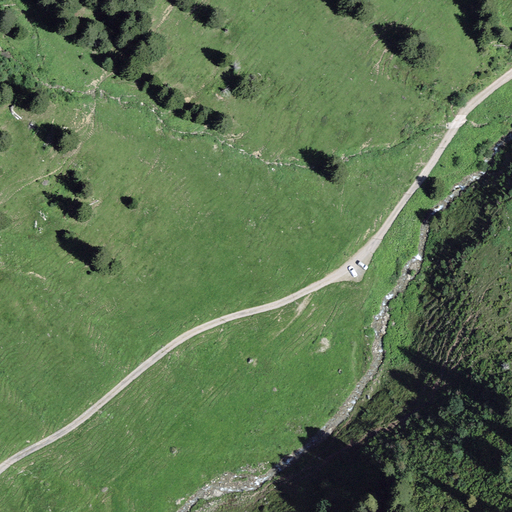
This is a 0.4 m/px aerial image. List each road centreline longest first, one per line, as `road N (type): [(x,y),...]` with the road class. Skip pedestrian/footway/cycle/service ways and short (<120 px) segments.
road 1 (unclassified): [(511,74),(466,110),(356,267),(197,330),(157,354),(81,426),(0,472)]
road 2 (track): [(309,291),(268,342),(211,468)]
